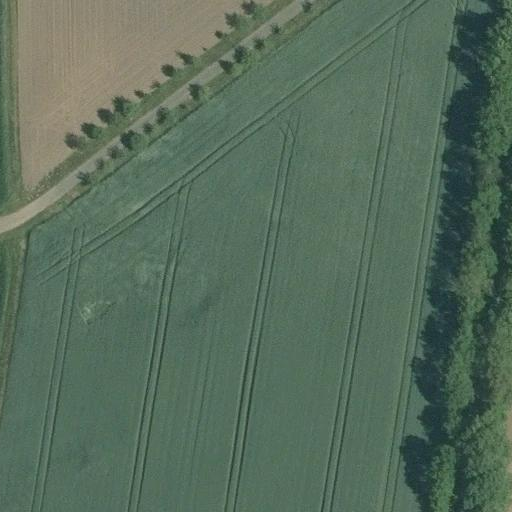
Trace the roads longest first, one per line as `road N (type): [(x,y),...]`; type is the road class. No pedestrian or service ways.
road 1 (unclassified): [(312,0),(24,218),(0,226)]
road 2 (unclassified): [(465,511),(511,192)]
